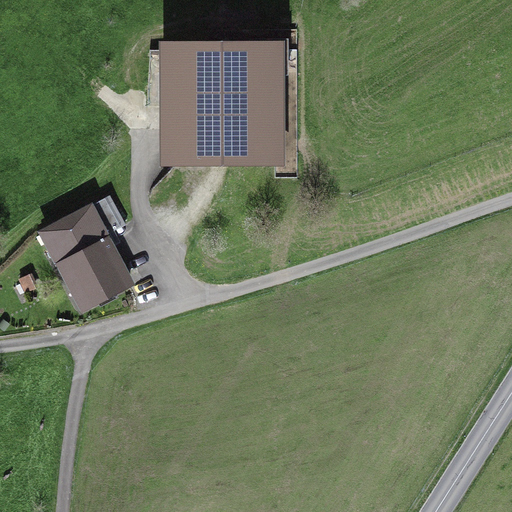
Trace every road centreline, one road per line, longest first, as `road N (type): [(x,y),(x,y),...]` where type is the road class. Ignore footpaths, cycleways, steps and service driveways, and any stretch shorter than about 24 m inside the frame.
road 1 (track): [(0,346),(119,326),(511,197)]
road 2 (track): [(85,333),(63,511)]
road 3 (secondary): [(433,511),(511,387)]
